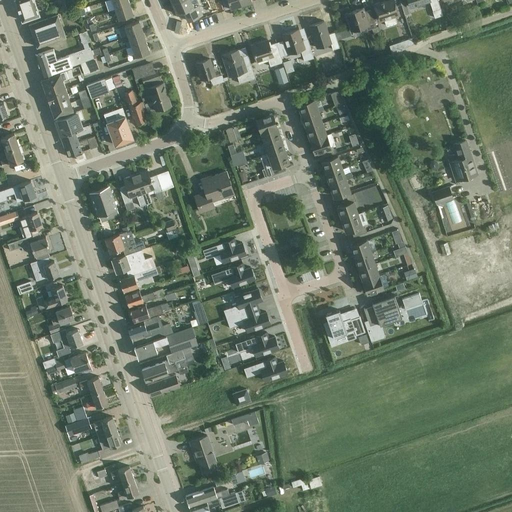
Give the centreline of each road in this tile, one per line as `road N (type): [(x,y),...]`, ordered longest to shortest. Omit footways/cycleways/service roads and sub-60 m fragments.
road 1 (tertiary): [(177,511),(61,176)]
road 2 (residential): [(281,97),(511,10)]
road 3 (residential): [(343,273),(286,293),(251,192),(308,172)]
road 4 (track): [(78,470),(268,403)]
road 5 (tertiary): [(61,176),(0,3)]
road 6 (residential): [(178,48),(317,0)]
road 7 (residential): [(61,176),(180,136),(192,123)]
